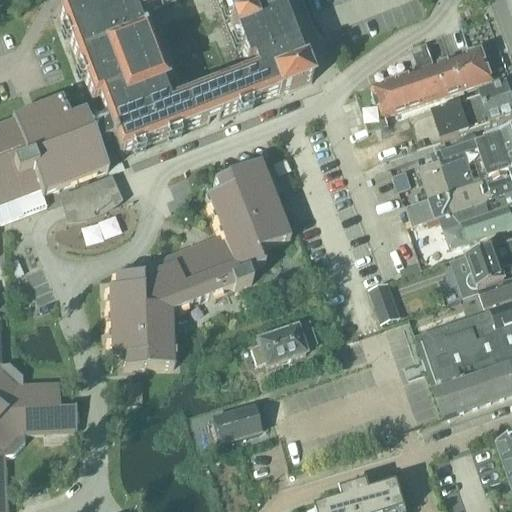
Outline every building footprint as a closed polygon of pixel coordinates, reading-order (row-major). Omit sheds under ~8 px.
[(113,146),(114,146),(119,158),(279,96),(279,97),(289,93),(311,85),(303,66),(300,67),(274,0),(96,0),(97,0),(58,15),(65,33),(57,36),(64,55),(72,52),(92,105),(98,103),(105,121),(98,124),(105,144),(111,141),(113,146)] [(483,49),(465,56),(466,59),(357,97),(370,134),(385,129),(382,121),(492,83),(485,65),(488,64),(483,49)] [(414,54),(416,62),(428,58),(425,50),(414,54)] [(416,62),(419,69),(430,65),(428,58),(416,62)] [(441,145),(511,120),(511,99),(510,100),(507,90),(431,116),(441,145)] [(75,410),(74,410),(74,411),(60,412),(59,387),(22,389),(22,381),(9,368),(1,368),(0,340),(0,209),(39,194),(41,201),(56,195),(107,176),(96,147),(105,144),(98,124),(88,128),(84,116),(68,122),(61,102),(35,112),(26,116),(11,122),(12,126),(0,130),(0,494),(6,494),(4,461),(12,460),(24,448),(23,440),(43,439),(76,438),(76,437),(75,410)] [(481,144),(500,201),(511,197),(511,131),(484,141),(484,143),(481,144)] [(405,211),(412,231),(451,218),(500,201),(481,144),(478,145),(477,142),(430,158),(433,167),(418,172),(428,204),(405,211)] [(259,167),(253,170),(213,185),(217,196),(205,201),(219,239),(210,252),(208,253),(207,252),(174,265),(172,260),(141,272),(141,280),(113,281),(113,293),(107,294),(109,363),(122,362),(123,374),(173,372),(171,317),(233,293),(233,294),(251,287),(247,277),(263,270),(263,269),(262,269),(257,256),(289,244),(259,167)] [(107,176),(56,195),(62,211),(68,225),(78,225),(89,224),(101,219),(112,212),(118,205),(113,191),(107,176)] [(404,179),(394,182),(399,196),(408,193),(404,179)] [(511,231),(511,197),(500,201),(451,218),(460,228),(462,227),(469,246),(511,231)] [(511,243),(466,259),(477,293),(504,283),(503,280),(511,277),(511,243)] [(485,314),(511,304),(511,285),(479,297),(485,314)] [(511,308),(415,343),(443,422),(460,416),(460,417),(511,398),(511,308)] [(303,353),(316,348),(308,326),(294,330),(295,332),(257,346),(258,351),(250,353),(256,369),(264,367),(266,372),(305,358),(303,353)] [(219,449),(259,437),(252,411),(211,423),(219,449)] [(511,443),(497,449),(511,492),(511,443)] [(405,511),(398,487),(370,495),(368,486),(340,495),(342,503),(315,511),(314,511),(405,511)]
